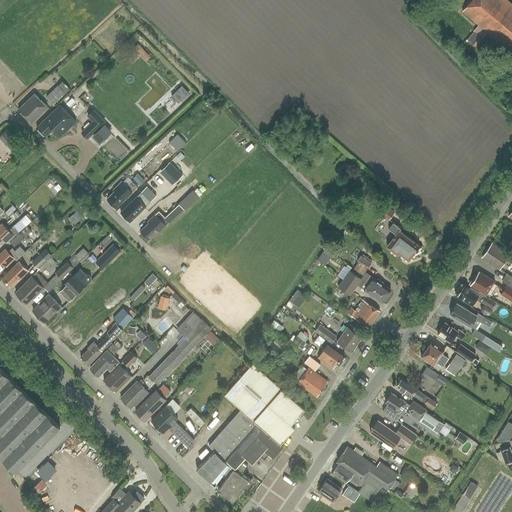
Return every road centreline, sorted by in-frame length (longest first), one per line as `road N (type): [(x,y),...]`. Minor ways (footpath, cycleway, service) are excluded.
road 1 (unclassified): [(286,511),(511,187)]
road 2 (residential): [(138,239),(14,116),(0,118)]
road 3 (residential): [(113,404),(201,491)]
road 4 (tertiary): [(180,511),(102,415)]
